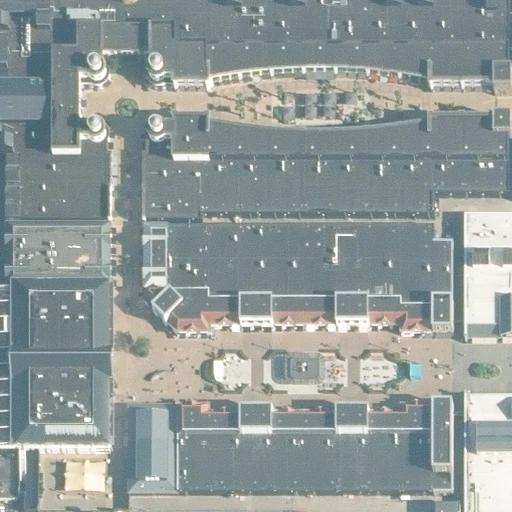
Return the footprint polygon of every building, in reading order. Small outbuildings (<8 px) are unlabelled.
[(511,0),(0,0),(0,11),(4,11),(4,13),(4,26),(4,37),(4,65),(4,81),(8,81),(8,119),(9,119),(9,137),(8,137),(8,151),(15,151),(15,165),(15,179),(15,187),(14,215),(119,215),(119,183),(120,183),(120,148),(116,147),(116,135),(117,134),(117,133),(117,132),(117,131),(118,130),(118,129),(117,128),(117,126),(117,125),(117,124),(116,123),(115,122),(114,121),(114,120),(113,119),(112,119),(111,118),(110,118),(109,117),(108,117),(107,117),(106,117),(105,117),(104,117),(102,117),(101,117),(100,117),(99,118),(89,118),(89,79),(100,79),(101,80),(103,80),(104,80),(105,80),(106,80),(107,80),(108,80),(109,80),(110,79),(111,79),(112,78),(113,78),(114,77),(114,76),(115,76),(116,75),(116,74),(117,73),(117,72),(117,71),(118,70),(118,69),(118,68),(118,66),(117,65),(117,64),(117,63),(116,62),(116,51),(155,51),(155,63),(155,64),(154,65),(154,66),(154,67),(154,68),(154,69),(154,70),(154,71),(154,72),(155,73),(155,74),(156,75),(157,76),(157,77),(158,78),(159,78),(160,79),(161,79),(162,80),(163,80),(164,80),(165,81),(166,81),(168,81),(169,80),(170,80),(171,80),(172,79),(183,79),(183,82),(186,82),(186,81),(215,82),(214,82),(218,83),(218,79),(221,78),(221,77),(228,76),(229,76),(230,76),(230,75),(238,74),(238,75),(240,75),(239,74),(243,73),(247,73),(247,74),(250,73),(250,72),(258,71),(259,71),(259,72),(260,72),(260,71),(268,70),(269,71),(270,71),(270,70),(279,69),(279,70),(280,70),(282,70),(282,69),(291,68),(291,69),(292,69),(292,68),(300,68),(301,68),(302,68),(311,67),(311,68),(314,68),(314,67),(323,67),(323,68),(324,68),(324,67),(332,67),(332,68),(334,68),(334,67),(343,67),(343,68),(344,68),(346,68),(346,67),(355,68),(356,68),(364,68),(364,69),(366,69),(366,68),(375,69),(375,70),(378,70),(378,69),(387,70),(387,71),(388,71),(388,70),(396,71),(396,72),(398,72),(407,73),(407,74),(410,74),(410,73),(417,74),(417,75),(419,75),(427,76),(427,77),(428,77),(428,76),(436,78),(439,79),(439,83),(441,83),(441,82),(449,82),(449,83),(451,83),(451,82),(460,82),(460,83),(462,83),(462,82),(469,82),(469,83),(472,83),(473,83),(473,82),(480,82),(482,82),(490,82),(493,82),(501,82),(501,83),(502,83),(502,87),(511,86),(511,0)] [(151,148),(151,183),(152,183),(152,215),(166,215),(166,214),(210,214),(210,208),(441,208),(441,188),(511,188),(511,112),(502,112),(502,116),(501,116),(501,117),(493,117),(491,116),(491,117),(482,117),(482,116),(480,116),(480,117),(473,117),(473,116),(470,116),(470,117),(462,117),(462,116),(460,116),(460,117),(451,117),(452,116),(449,116),(449,117),(442,117),(442,116),(439,116),(439,120),(435,120),(436,121),(428,122),(426,122),(426,123),(418,124),(418,123),(417,124),(410,125),(409,125),(406,125),(406,126),(398,127),(397,126),(396,127),(388,128),(388,127),(386,128),(378,129),(377,128),(374,129),(366,130),(366,129),(364,129),(364,130),(356,131),(356,130),(354,130),(346,131),(346,130),(342,130),(342,131),(334,131),(334,130),(332,131),(324,131),(324,130),(322,130),(322,131),(314,131),(314,130),(310,130),(310,131),(302,130),(300,130),(292,130),(292,129),(290,129),(290,130),(282,129),(282,128),(278,128),(278,129),(270,128),(270,127),(268,127),(268,128),(260,127),(260,126),(259,126),(258,127),(250,125),(247,124),(246,125),(239,124),(239,123),(238,123),(238,124),(229,122),(230,122),(228,121),(228,122),(221,121),(221,120),(217,119),(217,115),(214,115),(214,116),(186,116),(186,115),(183,115),(183,118),(172,118),(171,118),(170,117),(169,117),(167,117),(166,117),(165,117),(164,117),(163,117),(162,118),(161,118),(160,118),(159,119),(158,120),(157,120),(157,121),(156,122),(155,123),(155,124),(154,125),(154,126),(154,127),(154,128),(154,130),(154,131),(154,132),(154,133),(154,134),(155,135),(155,148),(151,148)] [(475,333),(511,332),(511,209),(473,210),(473,245),(474,245),(474,249),(473,249),(473,271),(470,271),(470,273),(473,273),(473,334),(475,334),(475,333)] [(14,218),(14,297),(25,297),(25,429),(25,443),(118,443),(118,428),(118,377),(112,377),(112,348),(118,348),(118,218),(14,218)] [(152,219),(152,293),(162,303),(161,304),(174,318),(175,317),(185,327),(217,327),(217,319),(249,320),(249,321),(281,321),(281,319),(345,319),(345,321),(377,321),(377,319),(409,320),(409,327),(461,327),(461,236),(442,236),(442,220),(152,219)] [(327,370),(327,356),(327,355),(326,355),(326,354),(325,353),(324,353),(323,353),(302,353),(301,353),(300,353),(300,354),(299,354),(299,355),(299,356),(299,370),(299,371),(299,372),(300,372),(301,372),(301,373),(302,373),(323,373),(324,373),(325,373),(325,372),(326,372),(326,371),(326,370),(327,370)] [(511,511),(511,389),(475,390),(475,388),(473,388),(473,452),(475,452),(475,470),(473,470),(473,510),(470,510),(469,511),(511,511)] [(137,486),(345,486),(441,487),(461,487),(461,399),(409,399),(409,406),(377,406),(377,405),(345,405),(345,406),(281,406),(281,405),(249,405),(249,406),(217,406),(217,399),(165,399),(165,405),(146,405),(146,411),(137,411),(137,486)]
